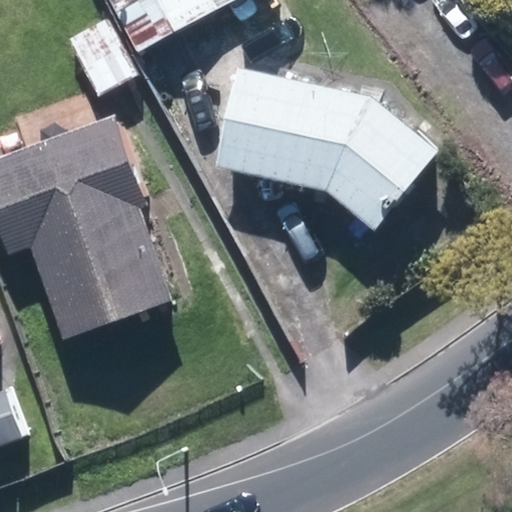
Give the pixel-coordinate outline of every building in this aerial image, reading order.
[(130,0),(155,47),(244,0),(130,0)] [(116,6),(78,27),(114,92),(153,71),(116,6)] [(394,89),(256,61),(236,158),(348,181),(400,221),(462,141),(394,89)] [(179,300),(145,207),(151,205),(118,116),(0,159),(0,222),(12,255),(35,247),(69,340),(179,300)] [(0,334),(0,356),(11,345),(0,334)] [(23,384),(0,392),(0,442),(39,428),(23,384)]
